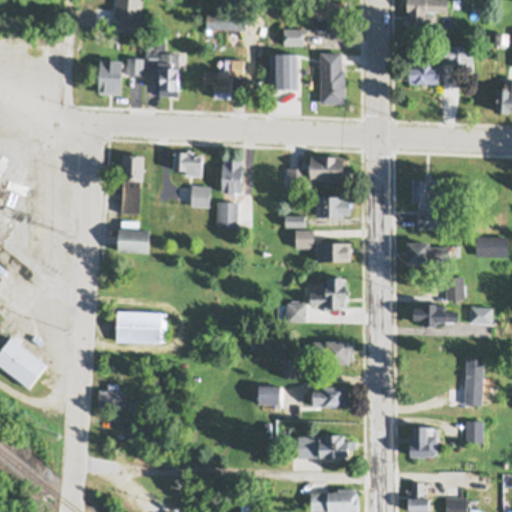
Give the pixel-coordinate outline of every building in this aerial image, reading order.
[(263,0),(276,0),(276,8),(263,8),(263,0)] [(308,0),(347,0),(347,12),(344,12),(344,29),(330,29),(330,30),(328,31),(328,26),(316,26),(315,12),(308,13),(308,0)] [(407,0),(448,0),(448,10),(426,9),(426,8),(424,8),(423,25),(410,26),(410,18),(407,18),(407,0)] [(207,10),(220,10),(220,5),(229,5),(229,3),(248,3),(248,12),(247,12),(247,27),(207,26),(207,10)] [(284,26),(304,26),(304,43),(284,43),(284,26)] [(496,31),(509,32),(508,43),(506,43),(506,47),(496,46),(497,42),(495,42),(496,31)] [(146,60),(146,43),(152,43),(152,36),(153,36),(153,33),(166,33),(166,37),(166,49),(180,49),(180,66),(179,66),(179,87),(179,94),(160,93),(160,87),(161,87),(161,79),(158,79),(159,61),(146,60)] [(474,48),(474,70),(455,70),(455,62),(444,62),(444,43),(459,41),(462,41),(462,43),(470,44),(470,47),(474,48)] [(345,69),(346,102),(321,102),(321,49),(342,49),(343,69),(345,69)] [(297,51),(298,86),(271,86),(271,51),(297,51)] [(128,54),(144,55),(144,71),(128,71),(128,54)] [(101,56),(112,56),(112,55),(123,56),(122,91),(99,90),(101,56)] [(205,68),(219,68),(219,67),(225,67),(225,56),(244,56),(244,74),(233,74),(233,82),(232,82),(232,97),(215,96),(214,96),(215,80),(205,79),(205,68)] [(409,62),(419,62),(419,59),(431,59),(431,62),(438,61),(438,63),(443,63),(443,74),(439,74),(439,81),(436,81),(436,82),(429,82),(429,81),(417,81),(417,82),(416,82),(410,82),(409,62)] [(511,110),(496,109),(498,85),(504,86),(505,77),(511,77),(511,110)] [(174,167),(175,149),(194,150),(194,153),(203,153),(201,174),(185,173),(186,168),(174,167)] [(123,152),(145,153),(144,179),(141,179),(140,212),(122,211),(123,178),(122,178),(123,152)] [(311,154),(322,154),(322,152),(336,153),(336,155),(344,155),(344,169),(349,169),(349,179),(311,178),(311,154)] [(243,163),(243,190),(236,190),(236,192),(229,192),(229,189),(222,189),(223,162),(224,162),(224,156),(242,156),(241,163),(243,163)] [(288,166),(306,167),(306,185),(287,185),(288,166)] [(420,198),(413,198),(414,175),(424,176),(424,171),(431,172),(431,177),(440,177),(439,207),(419,206),(420,198)] [(192,184),(211,185),(209,206),(191,205),(192,184)] [(350,195),(350,213),(344,213),(344,214),(335,214),(325,214),(325,213),(317,213),(316,193),(344,193),(344,195),(350,195)] [(218,200),(238,200),(238,226),(217,225),(218,200)] [(418,210),(441,210),(441,227),(417,226),(418,210)] [(286,213),(305,213),(305,225),(286,225),(286,213)] [(149,250),(118,249),(120,225),(122,225),(122,219),(139,220),(139,226),(151,227),(149,250)] [(296,227),(315,227),(315,241),(317,241),(317,240),(352,239),(352,258),(318,258),(318,246),(296,246),(296,227)] [(477,233),(509,234),(508,254),(476,253),(477,233)] [(430,244),(450,244),(450,256),(431,256),(431,259),(409,259),(408,239),(430,238),(430,244)] [(140,289),(135,289),(135,278),(137,278),(137,261),(147,261),(147,268),(167,267),(167,281),(152,281),(152,292),(140,292),(140,289)] [(456,297),(456,300),(452,300),(451,297),(447,297),(446,274),(464,273),(465,296),(456,297)] [(311,290),(321,290),(321,283),(327,283),(327,282),(327,275),(347,275),(347,282),(348,282),(348,286),(349,286),(349,291),(347,291),(347,294),(346,294),(346,303),(341,303),(341,304),(330,304),(330,308),(323,308),(323,302),(311,302),(311,290)] [(291,300),(291,298),(302,298),(302,300),(307,300),(307,319),(287,319),(288,300),(291,300)] [(446,317),(437,317),(437,322),(422,321),(422,316),(415,315),(415,303),(425,303),(425,299),(438,299),(438,301),(447,301),(447,306),(448,306),(448,307),(459,307),(459,318),(446,318),(446,317)] [(472,303),(494,304),(493,320),(471,319),(472,303)] [(162,312),(167,312),(166,340),(161,340),(161,342),(117,340),(118,309),(162,311),(162,312)] [(0,348),(12,334),(48,363),(30,386),(0,362),(0,348)] [(327,350),(315,350),(315,338),(327,339),(327,337),(350,337),(350,340),(354,340),(355,356),(350,356),(350,360),(327,360),(327,350)] [(466,375),(467,375),(467,368),(468,353),(485,354),(483,402),(465,401),(466,375)] [(282,357),(297,357),(297,375),(282,375),(282,357)] [(347,384),(353,383),(353,402),(315,402),(314,384),(325,384),(325,382),(347,381),(347,384)] [(99,388),(120,388),(121,382),(129,383),(129,388),(123,388),(123,408),(98,408),(99,388)] [(259,382),(281,382),(281,401),(259,400),(259,382)] [(467,417),(485,417),(484,438),(467,438),(467,417)] [(412,442),(410,442),(410,433),(415,433),(415,421),(428,421),(428,432),(438,432),(438,450),(437,450),(435,452),(412,452),(412,442)] [(148,430),(169,430),(168,447),(148,446),(148,430)] [(299,433),(326,432),(326,431),(345,430),(346,436),(349,436),(349,437),(357,437),(357,446),(350,446),(350,452),(340,453),(340,454),(332,454),(332,453),(321,453),(321,454),(299,455),(299,433)] [(218,443),(224,447),(219,453),(214,449),(218,443)] [(465,459),(477,460),(477,468),(465,467),(465,459)] [(410,496),(409,496),(409,487),(413,487),(413,479),(425,478),(425,493),(430,493),(430,507),(410,507),(410,496)] [(339,487),(338,485),(358,485),(358,487),(360,487),(360,508),(329,509),(329,508),(313,508),(312,489),(329,489),(329,488),(339,487)] [(257,489),(257,511),(242,511),(242,490),(257,489)] [(447,511),(447,494),(468,494),(468,511),(447,511)]
